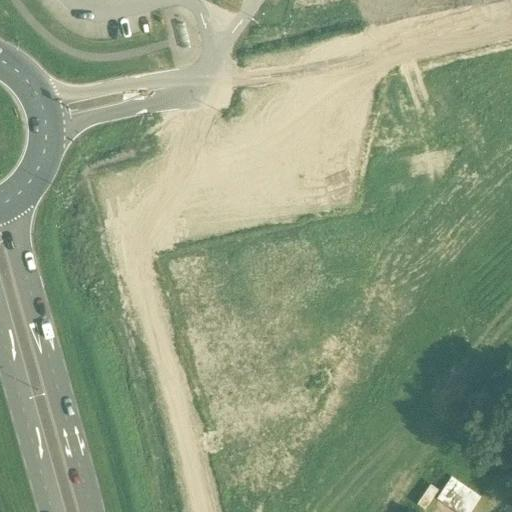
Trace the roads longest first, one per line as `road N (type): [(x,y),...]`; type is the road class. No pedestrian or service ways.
road 1 (unclassified): [(187,85),(192,131),(144,256),(197,511)]
road 2 (unclassified): [(511,23),(391,54),(187,85)]
road 3 (primary): [(91,511),(19,248),(13,196)]
road 4 (primary): [(0,327),(49,511)]
